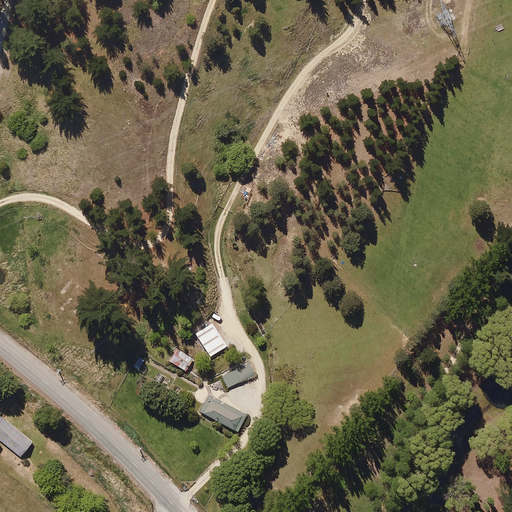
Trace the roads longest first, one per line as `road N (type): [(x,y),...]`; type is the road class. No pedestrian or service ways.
road 1 (track): [(175,506),(256,432),(267,379),(220,252),(222,220),(284,90),(345,35),(359,0)]
road 2 (track): [(0,202),(53,200),(123,243),(153,245),(168,233),(158,189),(167,131),(207,0)]
road 3 (unclassified): [(180,511),(0,343)]
